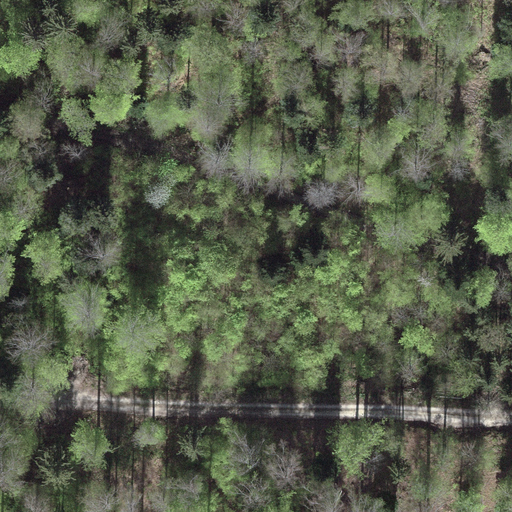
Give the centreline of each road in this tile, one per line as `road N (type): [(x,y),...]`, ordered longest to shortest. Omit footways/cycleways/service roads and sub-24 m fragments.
road 1 (track): [(511,269),(113,137),(0,124)]
road 2 (track): [(0,393),(511,414)]
